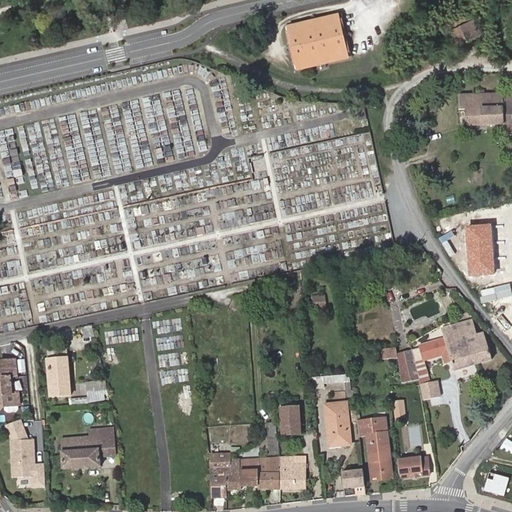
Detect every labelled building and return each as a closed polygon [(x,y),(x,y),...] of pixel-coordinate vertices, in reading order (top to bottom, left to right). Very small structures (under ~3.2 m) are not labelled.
[(342,14),(288,27),(296,73),(354,60),(342,14)] [(482,32),(476,19),(448,32),(454,45),(482,32)] [(466,125),(511,123),(511,92),(458,94),(459,108),(465,108),(466,125)] [(408,139),(422,135),(420,130),(411,133),(409,128),(405,129),(408,139)] [(425,145),(422,135),(408,139),(411,150),(425,145)] [(465,237),(463,221),(445,223),(446,239),(455,238),(465,237)] [(312,309),(326,307),(324,294),(310,296),(312,309)] [(474,322),(453,329),(457,343),(467,340),(476,366),(493,360),(486,334),(479,336),(474,322)] [(85,338),(96,334),(92,324),(82,327),(85,338)] [(457,343),(453,329),(443,332),(446,342),(422,350),(423,353),(415,356),(421,377),(423,383),(424,393),(441,390),(440,382),(432,382),(426,363),(444,356),(450,354),(453,364),(456,372),(476,366),(467,340),(457,343)] [(397,358),(396,348),(381,350),(382,359),(397,358)] [(415,356),(413,350),(398,355),(406,382),(421,377),(415,356)] [(453,364),(450,354),(444,356),(447,366),(453,364)] [(71,395),(68,358),(47,359),(50,396),(71,395)] [(7,378),(11,378),(15,377),(14,360),(0,361),(0,409),(3,405),(16,404),(18,404),(17,393),(12,393),(9,394),(7,378)] [(349,381),(348,374),(312,376),(314,389),(324,388),(324,384),(349,381)] [(106,391),(104,380),(86,383),(88,394),(103,391),(106,391)] [(442,396),(441,390),(424,393),(425,399),(442,396)] [(105,400),(103,391),(88,394),(90,402),(105,400)] [(407,418),(404,401),(394,403),(396,420),(407,418)] [(221,403),(203,404),(204,424),(222,423),(221,403)] [(350,444),(345,403),(325,405),(329,446),(350,444)] [(300,434),(298,407),(280,408),(281,435),(300,434)] [(384,418),(374,419),(375,433),(386,432),(384,418)] [(21,419),(8,424),(14,440),(28,440),(21,419)] [(253,419),(233,419),(234,429),(253,429),(253,419)] [(357,420),(358,435),(365,434),(370,474),(390,472),(386,432),(375,433),(374,419),(357,420)] [(278,453),(277,423),(268,424),(270,453),(278,453)] [(100,458),(116,457),(117,437),(115,428),(89,430),(90,437),(62,440),(63,469),(100,467),(100,458)] [(397,433),(399,449),(409,448),(408,432),(397,433)] [(14,440),(12,440),(14,477),(33,476),(36,476),(35,465),(34,439),(28,440),(14,440)] [(511,455),(511,452),(511,441),(507,439),(501,449),(511,455)] [(229,455),(209,455),(210,465),(210,477),(211,498),(227,498),(227,490),(226,472),(229,472),(229,459),(229,455)] [(293,457),(278,458),(279,489),(305,489),(304,463),(294,463),(293,457)] [(278,458),(257,459),(259,486),(260,489),(279,489),(278,458)] [(232,459),(229,459),(229,472),(226,472),(227,490),(241,489),(241,486),(259,486),(257,459),(240,460),(240,459),(232,459)] [(398,461),(400,478),(428,476),(427,466),(420,466),(419,459),(398,461)] [(45,464),(35,465),(36,476),(33,476),(34,487),(46,486),(45,464)] [(363,485),(361,470),(353,471),(355,486),(363,485)] [(355,486),(353,471),(342,472),(344,488),(355,486)] [(390,472),(370,474),(370,481),(391,478),(390,472)] [(17,477),(17,487),(32,487),(32,477),(17,477)] [(354,495),(353,486),(344,488),(345,496),(354,495)]
